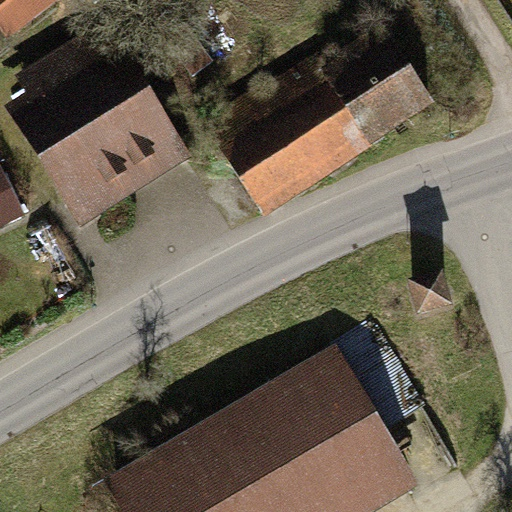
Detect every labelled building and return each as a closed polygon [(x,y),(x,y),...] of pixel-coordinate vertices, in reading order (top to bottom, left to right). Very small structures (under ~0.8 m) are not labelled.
[(0,0),(0,31),(9,42),(62,0),(0,0)] [(322,70),(369,142),(431,102),(384,31),(322,70)] [(32,95),(7,112),(89,231),(191,162),(109,43),(91,55),(81,40),(21,81),(32,95)] [(369,142),(322,70),(315,58),(205,128),(259,212),(369,142)] [(442,279),(415,287),(423,314),(436,310),(450,306),(442,279)] [(384,431),(426,406),(376,321),(334,345),(384,431)] [(334,345),(101,481),(119,511),(370,511),(416,485),(384,431),(334,345)]
